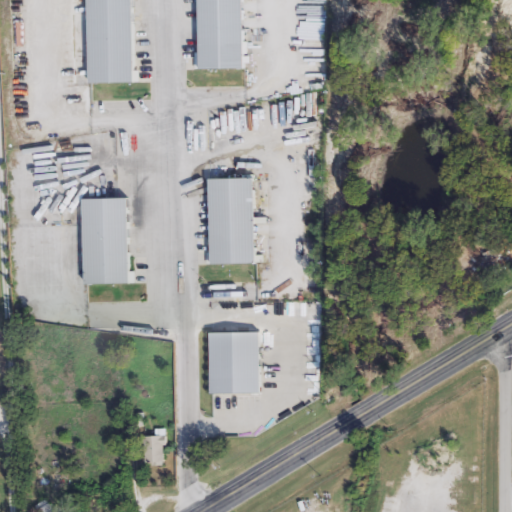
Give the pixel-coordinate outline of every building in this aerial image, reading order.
[(138,0),(138,84),(92,84),(92,0),(138,0)] [(204,70),(204,0),(249,0),(250,70),(204,70)] [(215,266),(215,181),(261,180),(261,265),(215,266)] [(89,286),(87,200),(134,199),(135,285),(89,286)] [(496,277),(511,267),(511,247),(487,261),(496,277)] [(215,335),(266,335),(266,395),(215,395),(215,335)] [(147,466),(147,438),(168,438),(168,466),(147,466)]
